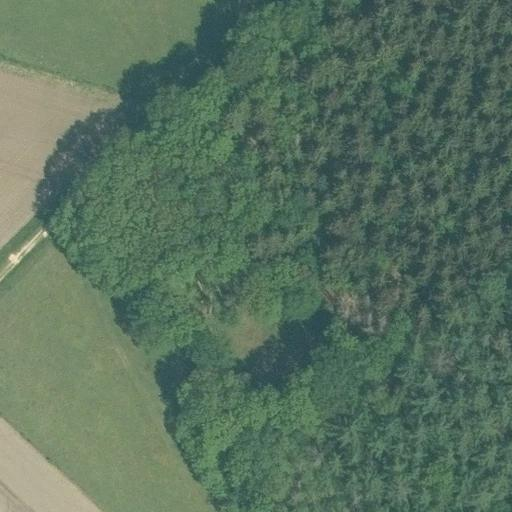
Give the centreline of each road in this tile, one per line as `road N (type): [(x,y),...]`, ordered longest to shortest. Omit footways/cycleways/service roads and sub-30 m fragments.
road 1 (track): [(156,0),(180,90),(67,208)]
road 2 (track): [(180,90),(271,0)]
